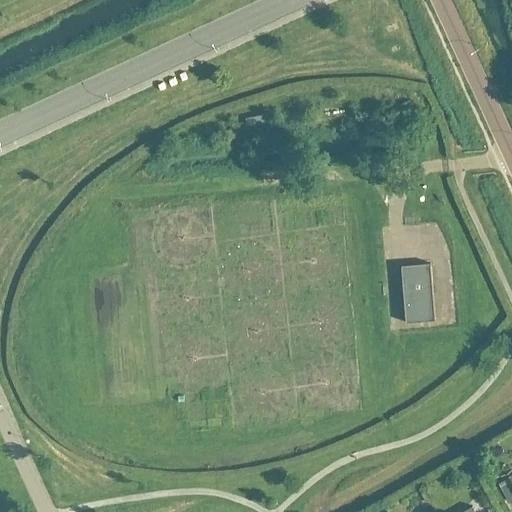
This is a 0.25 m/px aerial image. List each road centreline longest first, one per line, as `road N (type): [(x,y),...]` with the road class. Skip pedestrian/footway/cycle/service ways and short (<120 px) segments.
road 1 (residential): [(288,0),(0,133)]
road 2 (residential): [(511,155),(440,0)]
